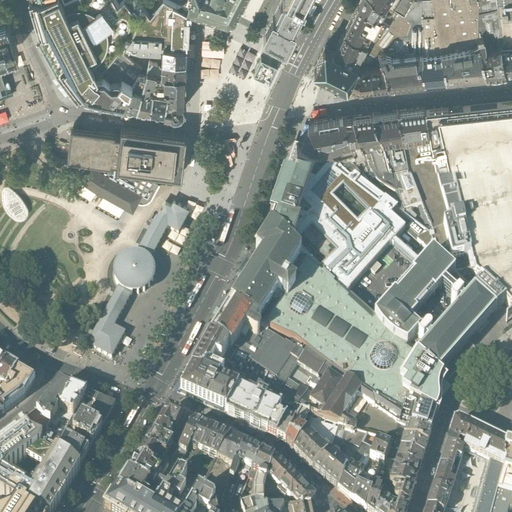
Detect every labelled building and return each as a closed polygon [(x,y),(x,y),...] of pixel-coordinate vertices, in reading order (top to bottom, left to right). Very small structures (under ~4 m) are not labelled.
[(38,34),(49,55),(56,68),(64,78),(78,96),(118,49),(125,40),(132,33),(141,12),(128,0),(121,0),(119,2),(117,0),(33,0),(29,1),(38,34)] [(188,8),(173,0),(159,0),(150,12),(140,0),(128,0),(141,12),(132,33),(125,40),(186,43),(187,39),(188,25),(188,8)] [(140,0),(150,12),(159,0),(173,0),(188,8),(195,10),(227,19),(230,17),(233,16),(241,0),(140,0)] [(285,48),(293,30),(300,16),(303,9),(286,0),(281,0),(272,19),(266,32),(263,36),(285,48)] [(286,0),(303,9),(307,0),(286,0)] [(361,0),(359,6),(379,18),(387,7),(376,0),(361,0)] [(390,8),(395,0),(376,0),(387,7),(390,8)] [(395,0),(390,8),(411,21),(421,21),(420,0),(395,0)] [(424,54),(442,53),(431,0),(420,0),(421,21),(424,54)] [(431,0),(442,53),(479,45),(477,33),(477,11),(478,0),(431,0)] [(479,45),(480,50),(500,47),(496,6),(495,0),(478,0),(477,11),(477,33),(479,45)] [(500,47),(501,50),(511,48),(511,0),(495,0),(496,6),(500,47)] [(352,18),(374,33),(379,18),(359,6),(355,12),(352,18)] [(390,8),(387,7),(379,18),(391,26),(409,39),(411,21),(390,8)] [(374,33),(352,18),(348,26),(345,34),(367,45),(368,46),(374,33)] [(384,39),(391,26),(379,18),(374,33),(384,39)] [(8,20),(0,22),(0,67),(5,66),(3,60),(1,55),(18,49),(8,20)] [(384,39),(376,50),(373,56),(383,63),(380,56),(387,53),(391,53),(393,55),(394,58),(400,57),(424,54),(421,21),(411,21),(409,39),(391,26),(384,39)] [(374,33),(368,46),(376,50),(384,39),(374,33)] [(341,42),(338,50),(360,60),(367,45),(345,34),(341,42)] [(186,43),(125,40),(118,49),(126,55),(143,56),(143,55),(130,54),(131,49),(139,51),(162,52),(162,57),(186,58),(186,43)] [(479,45),(442,53),(447,80),(466,77),(485,75),(480,50),(479,45)] [(336,82),(348,87),(357,67),(360,60),(338,50),(337,52),(325,46),(312,68),(336,82)] [(500,47),(480,50),(485,75),(495,74),(504,72),(501,50),(500,47)] [(511,48),(501,50),(504,72),(511,71),(511,48)] [(105,102),(122,105),(127,91),(138,71),(141,66),(126,55),(118,49),(78,96),(86,98),(105,102)] [(389,87),(406,86),(427,83),(423,63),(424,54),(400,57),(394,58),(393,55),(391,53),(387,53),(380,56),(383,63),(384,66),(389,87)] [(442,53),(424,54),(423,63),(427,83),(435,81),(447,80),(442,53)] [(185,72),(186,58),(162,57),(162,64),(159,63),(157,61),(149,59),(143,59),(143,56),(126,55),(141,66),(147,68),(156,70),(185,72)] [(256,65),(253,73),(270,81),(273,73),(277,64),(260,56),(256,65)] [(214,73),(214,71),(217,71),(217,64),(211,64),(211,57),(203,57),(202,72),(214,73)] [(0,100),(8,98),(15,95),(5,66),(0,67),(0,100)] [(384,66),(371,68),(373,89),(381,88),(389,87),(384,66)] [(348,87),(359,91),(364,90),(373,89),(371,68),(362,69),(357,67),(348,87)] [(156,70),(147,68),(146,73),(136,107),(150,109),(154,83),(156,70)] [(185,72),(156,70),(154,83),(168,84),(164,111),(177,113),(184,108),(185,72)] [(146,73),(138,71),(127,91),(122,105),(136,107),(146,73)] [(168,84),(154,83),(150,109),(164,111),(168,84)] [(511,98),(495,101),(424,108),(429,135),(436,175),(440,193),(449,224),(433,231),(428,233),(427,232),(412,220),(404,229),(432,254),(455,275),(495,311),(505,304),(511,312),(511,98)] [(429,135),(424,108),(419,109),(397,112),(402,140),(429,135)] [(386,113),(371,115),(390,170),(393,169),(402,193),(396,193),(401,206),(403,213),(418,207),(424,222),(428,220),(407,170),(402,140),(397,112),(386,113)] [(363,116),(352,117),(365,151),(369,165),(376,177),(377,179),(384,185),(396,191),(396,193),(402,193),(393,169),(390,170),(371,115),(363,116)] [(348,118),(342,118),(356,155),(365,151),(352,117),(348,118)] [(330,121),(313,124),(319,147),(320,148),(329,156),(333,161),(335,163),(350,157),(356,155),(342,118),(330,121)] [(319,147),(313,124),(308,125),(305,134),(302,144),(318,149),(319,147)] [(80,128),(71,127),(69,140),(67,159),(82,160),(102,163),(103,161),(104,161),(115,167),(119,135),(114,134),(114,133),(114,132),(106,131),(87,129),(80,128)] [(119,135),(115,167),(134,177),(137,172),(159,184),(167,184),(172,184),(174,174),(181,175),(185,145),(186,134),(132,128),(120,127),(119,135)] [(436,175),(429,135),(402,140),(407,170),(428,220),(431,227),(433,231),(449,224),(440,193),(436,175)] [(223,172),(227,175),(236,154),(240,139),(220,138),(219,150),(223,172)] [(414,341),(415,342),(419,354),(415,359),(438,376),(467,343),(473,337),(490,317),(495,311),(473,292),(468,298),(463,303),(461,301),(463,300),(458,295),(457,297),(445,286),(455,275),(432,254),(421,265),(394,241),(404,229),(390,217),(397,209),(354,177),(353,177),(350,180),(340,171),(335,163),(333,161),(327,168),(315,164),(320,150),(318,149),(302,144),(296,142),(292,156),(281,185),(274,206),(270,219),(274,220),(271,229),(273,231),(287,245),(331,285),(345,298),(369,270),(375,275),(381,268),(375,263),(391,245),(418,269),(407,281),(391,300),(375,318),(376,319),(375,319),(374,320),(375,321),(372,324),(391,342),(404,351),(414,341)] [(363,176),(367,180),(376,177),(369,165),(365,151),(356,155),(350,157),(356,166),(363,176)] [(350,157),(335,163),(340,171),(350,180),(353,177),(354,177),(358,173),(361,177),(363,176),(356,166),(350,157)] [(136,204),(137,202),(139,203),(142,204),(145,203),(147,202),(149,201),(151,199),(153,196),(159,184),(137,172),(134,177),(115,167),(104,161),(103,161),(102,163),(98,171),(90,164),(76,177),(78,179),(84,183),(96,191),(126,208),(132,211),(136,204)] [(5,186),(3,187),(2,191),(1,196),(2,202),(4,208),(8,214),(13,218),(16,220),(20,221),(25,219),(28,216),(29,211),(27,205),(24,199),(19,193),(13,188),(8,185),(5,186)] [(396,193),(391,200),(401,206),(396,193)] [(159,244),(167,228),(178,235),(185,221),(191,210),(185,207),(174,201),(171,205),(165,202),(165,203),(158,216),(155,222),(151,229),(141,247),(136,255),(134,255),(130,255),(127,256),(123,258),(120,260),(118,263),(116,265),(115,269),(114,273),(115,278),(115,281),(117,284),(119,287),(115,295),(105,314),(101,321),(90,340),(96,343),(94,348),(111,357),(118,345),(124,333),(113,327),(127,301),(131,294),(138,294),(142,293),(145,291),(149,288),(151,284),(153,281),(153,278),(154,274),(153,270),(152,267),(151,264),(149,262),(153,254),(159,244)] [(287,245),(273,231),(255,253),(262,257),(248,279),(232,306),(258,324),(295,341),(307,351),(342,377),(371,397),(378,401),(402,413),(405,405),(410,408),(412,404),(420,408),(436,416),(438,417),(440,413),(441,409),(441,405),(441,401),(441,396),(441,391),(446,383),(445,382),(445,381),(438,376),(415,359),(404,351),(391,342),(372,324),(367,319),(368,317),(365,314),(363,316),(345,298),(331,285),(287,245)] [(221,323),(214,334),(237,349),(245,354),(243,356),(251,362),(279,381),(273,393),(277,395),(287,381),(300,362),(307,351),(295,341),(258,324),(232,306),(229,310),(221,323)] [(245,354),(237,349),(214,334),(213,335),(210,339),(234,354),(228,366),(234,369),(232,373),(241,378),(251,362),(243,356),(245,354)] [(234,354),(210,339),(205,348),(201,354),(214,363),(214,362),(220,364),(222,362),(228,366),(234,354)] [(474,350),(467,343),(438,376),(445,381),(447,379),(449,380),(455,372),(456,373),(467,362),(465,360),(474,350)] [(374,408),(375,407),(378,401),(371,397),(342,377),(307,351),(300,362),(324,381),(320,387),(309,379),(305,385),(306,386),(303,391),(296,386),(287,401),(285,405),(292,408),(301,411),(313,416),(338,425),(345,427),(345,432),(353,434),(355,431),(356,430),(356,427),(355,425),(344,418),(351,406),(357,397),(364,402),(374,408)] [(214,363),(201,354),(196,364),(192,372),(201,377),(205,370),(209,370),(223,375),(228,366),(222,362),(220,364),(214,362),(214,363)] [(241,378),(244,380),(239,389),(280,408),(283,404),(285,405),(287,401),(277,395),(273,393),(279,381),(251,362),(241,378)] [(0,390),(0,396),(5,393),(18,372),(12,369),(6,365),(0,374),(0,389),(1,390),(0,390)] [(219,383),(238,391),(239,389),(244,380),(241,378),(232,373),(234,369),(228,366),(223,375),(219,383)] [(197,401),(207,406),(219,383),(223,375),(209,370),(205,370),(201,377),(192,372),(180,393),(197,401)] [(0,396),(0,408),(4,413),(24,399),(34,382),(27,377),(18,372),(5,393),(0,396)] [(277,395),(287,401),(296,386),(287,381),(277,395)] [(219,383),(207,406),(215,410),(225,414),(238,391),(219,383)] [(50,427),(71,389),(61,384),(48,400),(36,415),(42,423),(50,427)] [(46,434),(53,437),(58,429),(65,432),(66,431),(73,418),(86,395),(79,392),(71,389),(50,427),(46,434)] [(238,391),(225,414),(267,433),(275,418),(280,408),(239,389),(238,391)] [(73,418),(81,419),(82,414),(90,418),(98,400),(92,397),(86,395),(73,418)] [(102,429),(115,407),(107,403),(98,400),(90,418),(82,414),(81,419),(88,422),(102,429)] [(378,401),(375,407),(396,421),(395,423),(398,424),(398,423),(402,413),(378,401)] [(275,418),(267,433),(276,438),(292,408),(285,405),(283,404),(280,408),(275,418)] [(436,416),(420,408),(412,404),(410,408),(415,411),(410,428),(431,434),(436,416)] [(405,405),(402,413),(398,423),(407,427),(410,428),(415,411),(410,408),(405,405)] [(301,411),(292,408),(276,438),(285,442),(292,430),(292,427),(301,411)] [(168,410),(159,425),(170,432),(169,433),(173,435),(182,417),(168,410)] [(313,416),(301,411),(292,427),(292,430),(285,442),(293,450),(304,434),(313,416)] [(42,423),(36,415),(30,419),(22,425),(31,436),(42,441),(39,447),(40,447),(55,455),(80,470),(84,463),(88,455),(53,437),(46,434),(50,427),(42,423)] [(326,457),(328,452),(338,425),(313,416),(304,434),(293,450),(312,469),(326,457)] [(173,435),(167,444),(179,450),(193,422),(188,419),(182,417),(173,435)] [(81,419),(73,418),(66,431),(93,446),(98,437),(102,429),(88,422),(81,419)] [(179,450),(170,465),(177,470),(202,426),(198,424),(193,422),(179,450)] [(458,422),(456,423),(454,424),(446,447),(457,450),(459,444),(465,446),(467,438),(466,438),(469,427),(458,422)] [(31,436),(22,425),(0,441),(0,496),(16,506),(19,502),(34,511),(54,511),(59,504),(80,470),(55,455),(33,492),(5,475),(6,472),(40,447),(39,447),(42,441),(31,436)] [(167,444),(173,435),(169,433),(170,432),(159,425),(156,431),(153,436),(167,444)] [(328,452),(331,453),(334,450),(339,449),(341,443),(347,446),(349,442),(360,448),(362,444),(367,434),(355,431),(353,434),(345,432),(345,427),(338,425),(328,452)] [(202,426),(177,470),(187,475),(199,452),(211,430),(207,428),(202,426)] [(406,432),(404,437),(427,445),(429,439),(431,434),(410,428),(407,427),(406,432)] [(506,445),(469,427),(466,438),(467,438),(465,446),(463,451),(490,464),(503,470),(504,465),(503,450),(506,445)] [(58,429),(53,437),(88,455),(91,451),(93,446),(66,431),(65,432),(58,429)] [(211,430),(199,452),(216,460),(230,438),(217,433),(211,430)] [(167,444),(153,436),(150,442),(145,449),(153,454),(154,453),(161,456),(154,469),(152,471),(163,478),(170,465),(179,450),(167,444)] [(404,437),(400,450),(423,457),(427,445),(404,437)] [(230,438),(216,460),(202,486),(209,491),(205,496),(205,497),(207,499),(212,502),(213,507),(214,511),(222,511),(220,506),(233,468),(246,445),(234,440),(230,438)] [(374,449),(369,461),(371,462),(372,461),(383,465),(392,442),(379,438),(374,449)] [(374,449),(362,444),(360,448),(349,468),(337,490),(351,501),(361,478),(369,461),(374,449)] [(246,445),(233,468),(220,506),(222,511),(241,511),(241,508),(239,502),(245,486),(251,472),(262,452),(259,451),(255,449),(249,446),(246,445)] [(511,446),(506,445),(503,450),(504,465),(503,470),(497,492),(511,496),(511,446)] [(457,450),(446,447),(440,467),(453,471),(454,468),(453,468),(455,460),(460,461),(463,452),(457,450)] [(138,461),(154,469),(161,456),(154,453),(153,454),(145,449),(142,454),(138,461)] [(400,450),(397,461),(420,468),(423,457),(400,450)] [(263,511),(260,510),(266,479),(273,459),(271,457),(262,452),(251,472),(245,486),(254,489),(253,504),(241,508),(241,511),(263,511)] [(326,457),(312,469),(337,490),(349,468),(331,453),(328,452),(326,457)] [(290,500),(290,499),(291,489),(297,481),(293,478),(273,459),(266,479),(260,510),(263,511),(276,510),(276,487),(290,500)] [(154,469),(138,461),(133,469),(128,477),(163,498),(169,502),(176,506),(185,491),(179,487),(183,481),(187,475),(177,470),(170,465),(163,478),(152,471),(154,469)] [(420,468),(397,461),(394,469),(397,469),(396,474),(416,480),(420,468)] [(503,470),(490,464),(476,511),(491,511),(497,492),(503,470)] [(453,471),(440,467),(434,488),(450,493),(454,483),(449,482),(451,474),(456,475),(457,473),(453,471)] [(361,478),(351,501),(365,511),(374,485),(379,471),(371,468),(369,474),(367,474),(366,479),(364,479),(361,478)] [(389,485),(382,483),(386,471),(379,469),(379,471),(374,485),(376,485),(380,486),(380,487),(381,487),(378,493),(382,495),(384,496),(388,493),(390,491),(392,486),(389,485)] [(393,473),(386,471),(382,483),(389,485),(393,473)] [(393,473),(389,485),(392,486),(412,492),(416,480),(396,474),(393,473)] [(149,511),(154,511),(163,498),(128,477),(123,484),(118,493),(149,511)] [(183,481),(179,487),(185,491),(196,496),(199,490),(183,481)] [(291,489),(290,499),(299,507),(310,506),(309,504),(315,498),(308,492),(297,481),(291,489)] [(374,485),(365,511),(375,511),(382,495),(378,493),(381,487),(380,487),(380,486),(376,485),(374,485)] [(186,511),(210,511),(213,507),(212,502),(207,499),(205,497),(205,496),(209,491),(202,486),(199,490),(196,496),(186,511)] [(388,493),(394,500),(408,505),(412,492),(392,486),(390,491),(388,493)] [(290,499),(290,500),(276,487),(276,510),(284,509),(299,507),(290,499)] [(450,493),(434,488),(427,508),(439,511),(443,511),(445,507),(443,506),(445,501),(447,502),(450,493)] [(169,502),(165,509),(169,511),(186,511),(196,496),(185,491),(176,506),(169,502)] [(511,496),(497,492),(491,511),(507,511),(508,509),(511,510),(511,496)] [(163,498),(154,511),(149,511),(118,493),(109,507),(109,509),(110,511),(169,511),(165,509),(169,502),(163,498)] [(388,493),(384,496),(382,495),(375,511),(390,511),(394,500),(388,493)] [(406,511),(408,505),(394,500),(390,511),(406,511)] [(12,511),(34,511),(19,502),(16,506),(12,511)]
